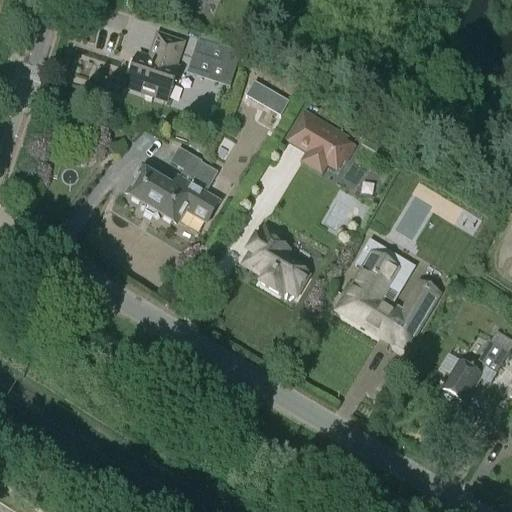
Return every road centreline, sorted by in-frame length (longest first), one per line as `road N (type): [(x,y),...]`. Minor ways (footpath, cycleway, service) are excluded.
road 1 (unclassified): [(0,229),(475,511)]
road 2 (tertiary): [(0,164),(54,0)]
